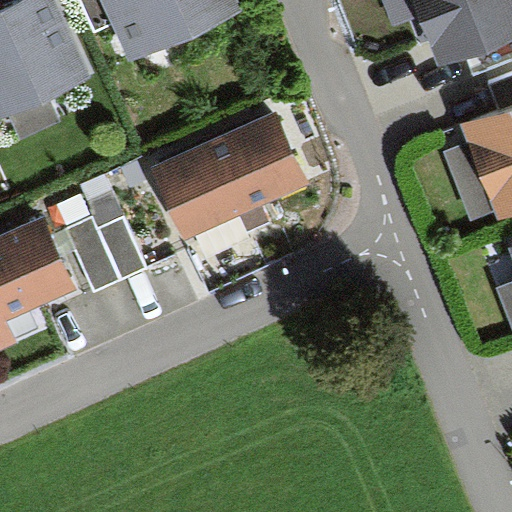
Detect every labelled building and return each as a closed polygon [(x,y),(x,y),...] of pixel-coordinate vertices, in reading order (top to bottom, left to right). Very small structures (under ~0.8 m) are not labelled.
[(39,0),(7,0),(0,3),(0,103),(71,74),(39,0)] [(106,23),(96,0),(66,0),(81,33),(106,23)] [(228,0),(103,0),(126,52),(232,8),(228,0)] [(421,16),(438,63),(511,36),(511,0),(390,0),(399,24),(421,16)] [(497,220),(511,206),(511,100),(458,121),(467,144),(445,153),(471,219),(493,210),(497,220)] [(263,110),(151,163),(186,235),(298,182),(263,110)] [(0,315),(66,286),(33,213),(0,228),(0,349),(7,346),(0,330),(0,315)] [(84,222),(61,231),(86,291),(139,268),(118,218),(88,231),(84,222)] [(511,242),(503,246),(511,270),(511,282),(498,288),(511,325),(511,242)]
